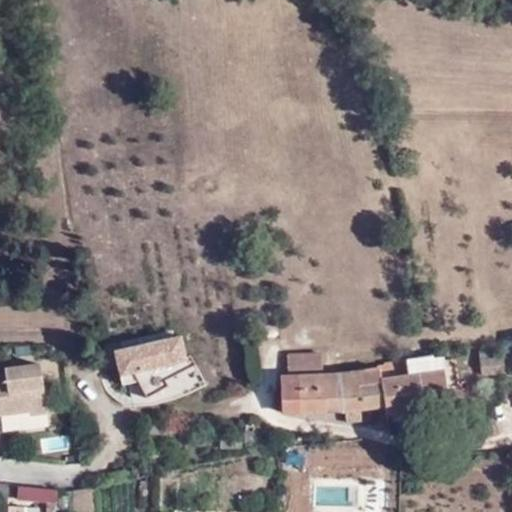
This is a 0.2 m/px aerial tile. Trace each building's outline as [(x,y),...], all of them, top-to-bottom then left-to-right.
[(504,374),(503,357),(494,357),(493,351),(479,352),(481,375),(504,374)] [(321,375),(320,356),(285,360),(286,377),(280,377),(282,413),(336,410),(346,409),(360,408),(385,406),(382,379),(409,375),(408,360),(378,364),(378,368),(341,374),(321,375)] [(432,371),(429,357),(408,360),(409,375),(382,379),(385,406),(387,414),(434,407),(433,407),(427,373),(432,371)] [(432,357),(429,357),(432,371),(427,373),(433,407),(434,407),(449,405),(443,359),(433,360),(432,357)] [(0,416),(33,413),(34,417),(49,414),(42,366),(7,371),(8,377),(0,377),(0,416)] [(112,376),(111,366),(96,367),(97,376),(112,376)] [(100,378),(103,406),(106,407),(114,406),(111,377),(100,378)] [(120,377),(111,377),(114,406),(123,406),(120,377)] [(361,421),(360,408),(346,409),(346,422),(361,421)] [(166,421),(146,421),(146,435),(166,434),(166,421)] [(135,448),(135,426),(104,424),(104,448),(135,448)] [(246,435),(261,434),(261,424),(246,424),(246,435)]
